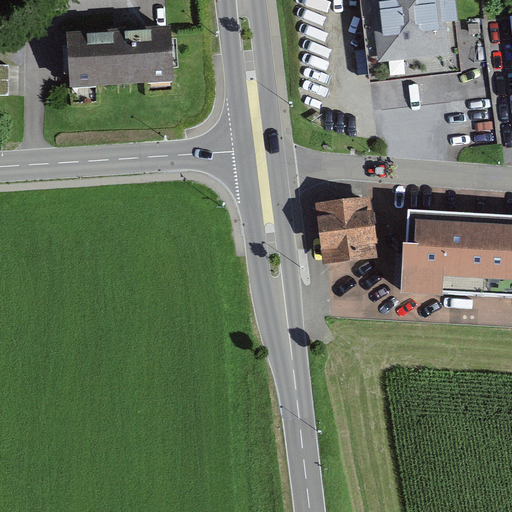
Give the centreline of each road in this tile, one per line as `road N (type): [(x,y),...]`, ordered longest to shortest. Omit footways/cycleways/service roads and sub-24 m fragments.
road 1 (secondary): [(311,511),(261,157)]
road 2 (tertiary): [(261,157),(0,167)]
road 3 (unclassified): [(261,157),(511,180)]
road 4 (secondary): [(261,157),(243,0)]
